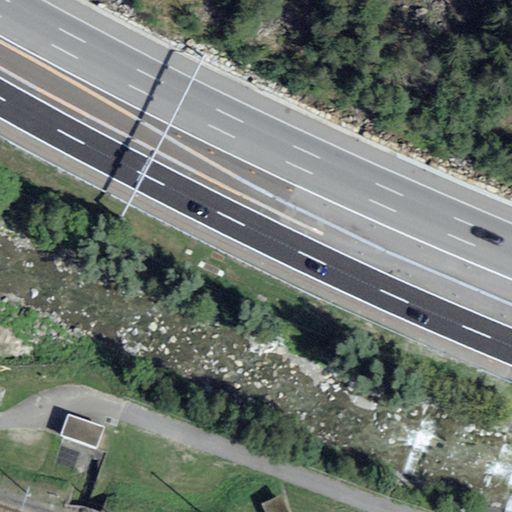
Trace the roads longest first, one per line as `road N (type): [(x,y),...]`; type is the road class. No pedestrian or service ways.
road 1 (motorway): [(0,97),(192,200),(511,345)]
road 2 (motorway): [(511,252),(370,192),(0,7)]
road 3 (track): [(137,421),(393,511)]
